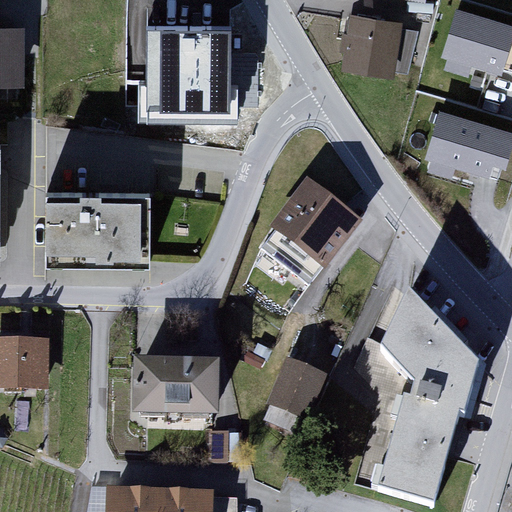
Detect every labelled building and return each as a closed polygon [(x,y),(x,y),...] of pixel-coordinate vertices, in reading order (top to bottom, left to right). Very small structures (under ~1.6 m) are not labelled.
[(511,33),(511,21),(459,7),(446,53),(502,68),(511,33)] [(392,20),(346,16),(343,66),(389,69),(392,20)] [(0,24),(0,73),(18,74),(19,25),(0,24)] [(282,76),(236,39),(184,102),(241,149),(268,116),(256,107),(282,76)] [(511,133),(511,128),(440,108),(426,156),(499,177),(511,133)] [(358,221),(310,185),(275,230),(323,267),(358,221)] [(142,248),(142,195),(47,195),(47,248),(142,248)] [(468,422),(480,368),(391,286),(361,363),(393,401),(370,497),(429,511),(432,511),(453,420),(468,422)] [(43,340),(0,340),(0,387),(43,388),(43,340)] [(218,361),(136,361),(136,413),(218,412),(218,361)] [(320,378),(282,366),(268,409),(306,422),(320,378)] [(224,431),(210,432),(211,458),(225,458),(224,431)] [(218,493),(217,511),(236,511),(237,493),(218,493)] [(99,511),(153,511),(154,497),(125,496),(100,495),(99,511)] [(208,511),(209,499),(154,497),(153,511),(208,511)]
